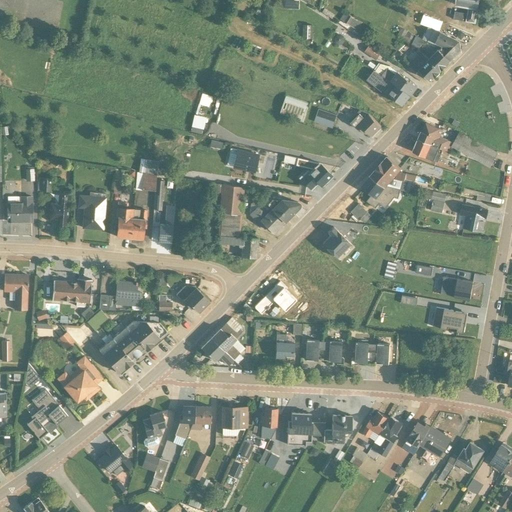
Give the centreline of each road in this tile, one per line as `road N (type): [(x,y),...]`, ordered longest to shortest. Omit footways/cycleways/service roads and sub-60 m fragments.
road 1 (residential): [(240,287),(484,41)]
road 2 (residential): [(158,371),(475,398)]
road 3 (residential): [(240,287),(194,265),(0,248)]
road 4 (residential): [(475,398),(511,204)]
road 5 (residential): [(48,461),(158,371)]
